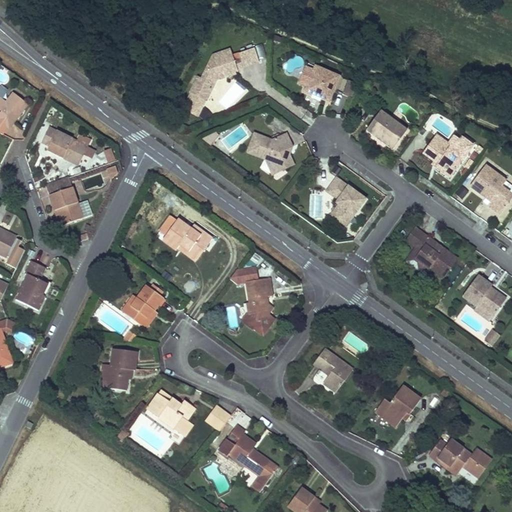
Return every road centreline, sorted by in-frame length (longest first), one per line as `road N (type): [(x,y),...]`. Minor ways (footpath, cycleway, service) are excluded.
road 1 (residential): [(265,383),(193,335),(177,344),(175,357),(189,372),(244,397),(367,495),(385,483),(385,465),(324,427)]
road 2 (tertiary): [(341,285),(148,144)]
road 3 (tertiary): [(511,407),(341,285)]
road 4 (tertiary): [(148,144),(0,29)]
road 5 (tertiary): [(90,266),(15,418)]
road 6 (residential): [(15,152),(42,243),(90,266)]
road 7 (tertiary): [(148,144),(90,266)]
road 8 (residential): [(341,285),(265,383)]
road 9 (residential): [(511,258),(430,200),(407,196)]
